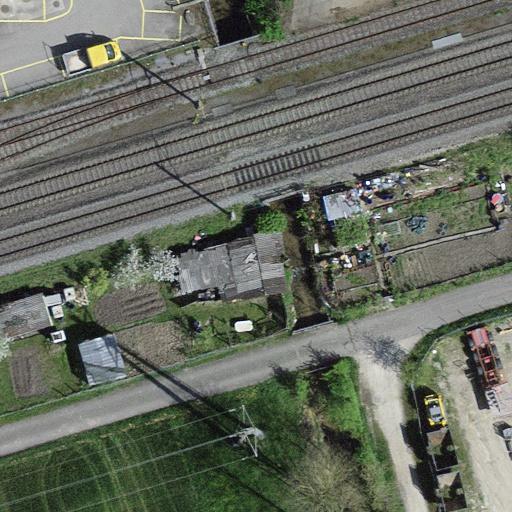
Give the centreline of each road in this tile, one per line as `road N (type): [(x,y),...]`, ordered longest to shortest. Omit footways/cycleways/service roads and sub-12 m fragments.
road 1 (track): [(371,331),(416,511)]
road 2 (residential): [(511,289),(371,331)]
